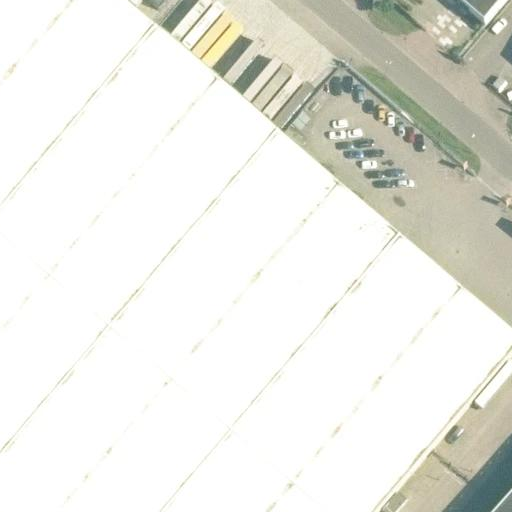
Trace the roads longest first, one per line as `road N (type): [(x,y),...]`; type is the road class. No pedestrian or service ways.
road 1 (unclassified): [(511,167),(315,0)]
road 2 (unknown): [(430,98),(511,7)]
